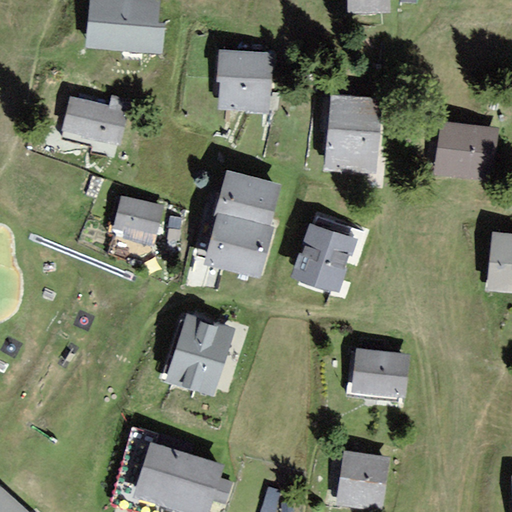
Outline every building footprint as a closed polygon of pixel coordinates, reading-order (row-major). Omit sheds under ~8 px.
[(160,0),(88,0),(84,45),(163,53),(167,22),(159,21),(160,0)] [(390,18),(390,0),(348,0),(348,18),(390,18)] [(270,112),(274,54),(225,51),(222,109),(270,112)] [(117,156),(129,108),(73,94),(61,141),(117,156)] [(375,175),(381,101),(327,97),(321,170),(375,175)] [(495,181),(502,128),(443,120),(436,174),(495,181)] [(258,276),(281,182),(222,167),(198,261),(258,276)] [(113,234),(162,242),(168,204),(119,196),(113,234)] [(336,292),(354,234),(307,220),(290,278),(336,292)] [(484,286),(511,289),(511,234),(491,232),(484,286)] [(235,327),(186,312),(165,379),(214,394),(235,327)] [(403,404),(408,351),(354,346),(348,398),(403,404)] [(165,511),(214,511),(226,468),(130,437),(114,497),(165,511)] [(375,511),(380,511),(389,456),(343,449),(334,506),(375,511)] [(0,511),(42,511),(0,472),(0,511)] [(274,487),(266,511),(280,511),(287,491),(274,487)]
